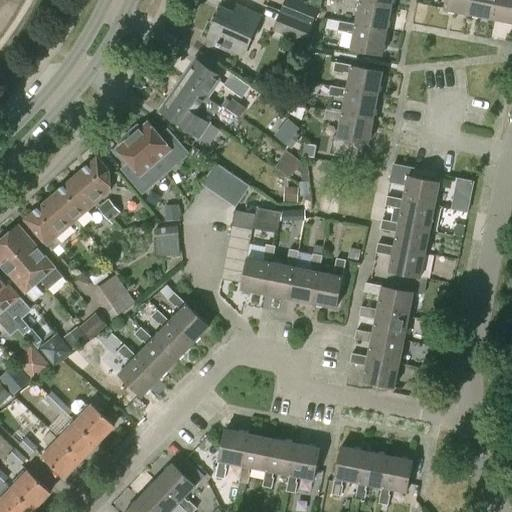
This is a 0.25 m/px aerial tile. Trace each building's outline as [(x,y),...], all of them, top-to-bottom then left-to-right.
[(299,0),(284,0),(280,13),(312,24),(317,11),(319,11),(321,0),(310,0),(309,4),(299,0)] [(362,0),(362,4),(394,11),(395,0),(362,0)] [(449,0),(447,12),(471,17),(473,0),(449,0)] [(473,0),(471,17),(494,22),(498,0),(473,0)] [(511,0),(498,0),(494,22),(511,25),(511,0)] [(345,10),(360,13),(358,28),(390,34),(394,11),(362,4),(347,1),(345,10)] [(233,13),(221,8),(206,41),(242,57),(261,16),(236,6),(233,13)] [(304,44),(312,24),(280,13),(272,31),(304,44)] [(385,58),(390,34),(358,28),(342,25),(340,34),(356,37),(353,53),(385,58)] [(221,76),(197,60),(182,80),(207,97),(221,107),(226,99),(213,89),(220,79),(221,76)] [(336,74),(351,77),(348,92),(381,98),(385,74),(338,65),(336,74)] [(231,75),(224,86),(241,98),(249,87),(231,75)] [(289,103),(302,108),(311,82),(297,77),(289,103)] [(182,80),(171,96),(196,113),(207,97),(182,80)] [(331,98),(346,101),(344,115),(376,122),(381,98),(348,92),(333,89),(331,98)] [(210,123),(196,113),(171,96),(160,113),(199,139),(210,123)] [(232,99),(225,109),(238,117),(245,108),(232,99)] [(372,145),(376,122),(344,115),(329,112),(327,122),(342,124),(339,138),(336,138),(333,156),(365,162),(368,145),(372,145)] [(137,125),(129,132),(165,173),(188,154),(168,131),(166,131),(168,133),(162,139),(148,122),(142,127),(137,125)] [(142,193),(165,173),(129,132),(121,138),(122,144),(117,148),(131,165),(125,170),(123,168),(122,169),(142,193)] [(302,154),(311,155),(312,144),(303,143),(302,154)] [(97,157),(73,178),(95,204),(109,192),(109,170),(97,157)] [(290,167),(296,171),(301,175),(307,167),(297,159),(290,167)] [(202,184),(213,192),(227,171),(216,163),(202,184)] [(406,186),(404,200),(435,207),(440,183),(412,177),(414,169),(393,165),(390,182),(406,186)] [(224,199),(238,179),(227,171),(213,192),(224,199)] [(73,178),(49,199),(71,225),(95,204),(73,178)] [(250,187),(238,179),(224,199),(236,208),(250,187)] [(284,201),(297,202),(297,188),(285,188),(284,201)] [(399,224),(430,230),(435,207),(404,200),(387,196),(386,206),(402,209),(399,224)] [(46,247),(71,225),(49,199),(24,220),(46,247)] [(121,213),(108,199),(98,208),(111,222),(121,213)] [(451,209),(467,212),(469,202),(453,199),(451,209)] [(178,205),(164,207),(166,222),(180,221),(179,217),(178,205)] [(277,232),(281,211),(269,209),(259,207),(257,216),(255,229),(277,232)] [(305,221),(304,211),(282,212),(280,222),(305,221)] [(394,247),(426,254),(430,230),(399,224),(383,220),(381,229),(397,232),(394,247)] [(455,224),(453,235),(461,236),(463,226),(455,224)] [(63,277),(18,225),(3,238),(40,281),(48,290),(63,277)] [(178,227),(154,229),(156,256),(181,254),(178,227)] [(231,227),(229,237),(250,241),(252,231),(231,227)] [(229,237),(227,248),(248,252),(249,245),(250,241),(229,237)] [(0,240),(0,264),(25,294),(40,281),(3,238),(0,240)] [(244,273),(242,283),(241,290),(262,294),(269,263),(272,245),(263,243),(259,261),(247,258),(247,260),(246,262),(244,273)] [(421,277),(426,254),(394,247),(379,244),(377,253),(393,256),(390,271),(421,277)] [(292,267),(286,298),(309,303),(315,272),(316,272),(321,247),(311,245),(306,270),(292,267)] [(360,249),(351,247),(349,257),(358,259),(360,249)] [(227,248),(225,258),(246,262),(247,260),(247,258),(248,252),(227,248)] [(283,265),(269,263),(262,294),(286,298),(292,267),(296,250),(286,248),(283,265)] [(315,272),(309,303),(336,308),(346,259),(334,257),(330,275),(316,272),(315,272)] [(225,258),(223,269),(244,273),(246,262),(225,258)] [(244,273),(223,269),(221,279),(242,283),(244,273)] [(0,276),(0,305),(19,328),(24,334),(26,333),(30,329),(21,319),(30,311),(0,276)] [(116,276),(93,291),(112,319),(134,304),(116,276)] [(365,283),(364,292),(380,295),(377,310),(408,316),(413,293),(365,283)] [(209,327),(174,293),(167,300),(179,312),(169,322),(192,345),(209,327)] [(0,305),(0,322),(11,335),(18,330),(19,328),(0,305)] [(377,310),(361,307),(359,316),(375,319),(372,333),(404,340),(408,316),(377,310)] [(192,345),(169,322),(157,311),(150,317),(163,329),(152,340),(175,362),(192,345)] [(106,325),(96,314),(80,328),(90,339),(106,325)] [(432,322),(429,336),(438,338),(441,324),(432,322)] [(77,327),(64,338),(73,351),(87,340),(77,327)] [(30,329),(26,333),(29,337),(35,332),(31,328),(30,329)] [(175,362),(152,340),(140,328),(134,335),(146,346),(135,357),(158,380),(175,362)] [(356,330),(354,339),(370,343),(368,357),(399,364),(404,340),(372,333),(356,330)] [(45,358),(53,367),(69,353),(71,352),(56,334),(38,349),(45,358)] [(158,380),(135,357),(123,346),(117,352),(129,363),(118,374),(142,397),(158,380)] [(368,357),(351,354),(350,363),(366,366),(363,382),(394,388),(399,364),(368,357)] [(50,367),(42,358),(27,372),(35,381),(50,367)] [(19,369),(2,383),(14,396),(30,381),(19,369)] [(0,406),(11,395),(0,384),(0,406)] [(43,400),(53,410),(61,401),(51,392),(43,400)] [(63,419),(71,411),(61,401),(53,410),(63,419)] [(93,406),(92,405),(75,422),(97,443),(114,426),(101,413),(102,411),(95,404),(93,406)] [(75,422),(59,439),(81,461),(97,443),(75,422)] [(217,468),(215,476),(225,478),(226,469),(223,468),(224,462),(227,463),(242,466),(243,466),(249,434),(225,429),(217,468)] [(242,466),(239,481),(247,482),(248,482),(250,473),(246,472),(247,467),(251,467),(265,470),(266,471),(272,439),(249,434),(243,466),(242,466)] [(37,447),(27,437),(19,444),(29,455),(37,447)] [(215,444),(209,438),(200,447),(207,453),(215,444)] [(59,439),(42,457),(64,478),(81,461),(59,439)] [(265,470),(263,485),(272,487),(273,477),(270,477),(271,472),(274,472),(289,475),(295,443),(285,441),(272,439),(266,471),(265,470)] [(289,475),(286,490),(295,491),(297,482),(294,482),(295,476),(298,477),(314,480),(320,448),(295,443),(289,475)] [(16,448),(14,450),(8,456),(19,466),(26,458),(16,448)] [(359,484),(366,453),(343,448),(336,481),(334,494),(343,496),(345,487),(341,486),(342,481),(359,484)] [(383,489),(389,457),(366,453),(359,484),(356,498),(365,500),(367,491),(365,491),(366,486),(383,489)] [(415,462),(389,457),(383,489),(380,503),(389,505),(390,496),(388,496),(389,490),(408,494),(411,483),(415,462)] [(172,464),(156,481),(179,503),(188,511),(192,511),(196,508),(188,500),(185,502),(183,500),(196,486),(172,464)] [(9,479),(0,470),(0,483),(2,486),(9,479)] [(28,471),(11,488),(34,510),(50,492),(28,471)] [(156,481),(139,498),(153,511),(171,511),(179,504),(187,511),(188,511),(179,503),(156,481)] [(239,481),(238,491),(245,493),(247,482),(239,481)] [(11,488),(0,500),(0,510),(1,511),(31,511),(34,510),(11,488)] [(153,511),(139,498),(125,511),(153,511)]
